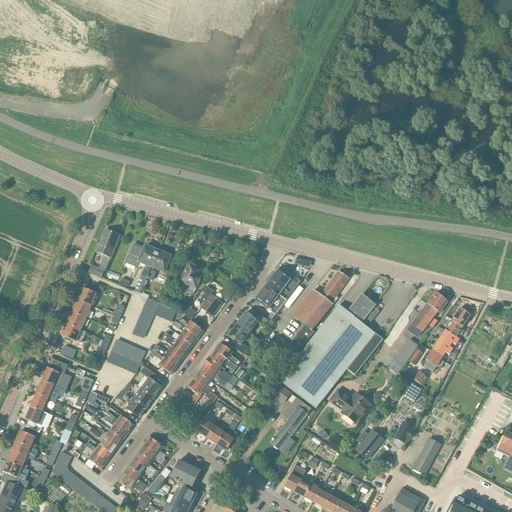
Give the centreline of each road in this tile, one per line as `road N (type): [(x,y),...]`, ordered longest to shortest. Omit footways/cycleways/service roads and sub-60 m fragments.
road 1 (residential): [(511,239),(350,215),(70,145),(0,118)]
road 2 (tertiary): [(0,423),(94,197)]
road 3 (unclassified): [(511,301),(281,243)]
road 4 (residential): [(281,243),(150,419)]
road 5 (unclassified): [(281,243),(94,197)]
road 6 (residential): [(374,511),(394,474),(439,499),(452,476),(511,505)]
